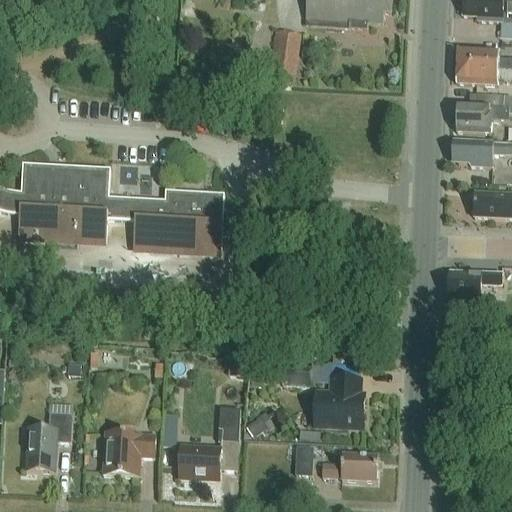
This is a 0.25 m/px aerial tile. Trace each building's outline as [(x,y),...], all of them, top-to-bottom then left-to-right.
[(308,0),(307,28),(369,33),(369,26),(386,27),(386,17),(393,18),(394,0),(308,0)] [(463,7),(463,11),(465,13),(465,20),(480,21),(479,25),(505,27),(511,26),(511,2),(466,0),(465,0),(465,5),(463,7)] [(295,87),(303,38),(278,34),(271,83),(295,87)] [(459,71),(511,72),(511,62),(501,62),(501,56),(460,54),(459,71)] [(511,83),(511,72),(459,71),(458,87),(500,89),(500,83),(511,83)] [(511,99),(505,100),(504,112),(491,111),(459,110),(458,136),(493,138),(493,124),(511,125),(511,119),(511,118),(511,99)] [(511,148),(455,146),(455,167),(472,168),(472,171),(494,172),(495,159),(511,159),(511,148)] [(0,213),(10,216),(22,218),(20,241),(108,246),(109,222),(137,224),(135,252),(222,257),(226,198),(167,194),(167,204),(110,201),(112,172),(24,167),(23,196),(10,194),(0,190),(0,213)] [(473,205),(473,213),(476,217),(476,221),(511,223),(511,199),(477,197),(477,202),(473,205)] [(240,221),(226,220),(226,236),(240,236),(240,221)] [(293,252),(293,240),(272,239),(272,251),(293,252)] [(452,276),(450,308),(482,310),(483,289),(503,290),(503,278),(452,276)] [(342,359),(334,359),(334,367),(342,367),(342,359)] [(156,366),(155,381),(164,381),(165,367),(156,366)] [(266,366),(265,384),(284,384),(284,371),(284,366),(266,366)] [(283,390),(312,391),(313,372),(284,371),(284,384),(283,390)] [(316,431),(364,433),(366,400),(360,400),(361,384),(334,383),(333,399),(318,398),(316,431)] [(220,445),(223,445),(222,452),(182,450),(181,482),(221,485),(222,473),(239,474),(243,412),(222,411),(220,445)] [(257,423),(247,430),(255,441),(264,434),(266,436),(275,430),(266,416),(257,422),(257,423)] [(73,447),(74,418),(52,417),(51,433),(25,432),(23,474),(57,476),(58,446),(73,447)] [(177,450),(178,419),(165,419),(164,449),(177,450)] [(304,435),(304,443),(323,444),(323,436),(304,435)] [(106,437),(104,479),(140,480),(141,461),(157,462),(158,439),(106,437)] [(314,480),(315,451),(298,450),(297,479),(314,480)] [(379,486),(380,460),(345,458),(344,469),(325,468),(324,481),(344,482),(343,484),(379,486)]
